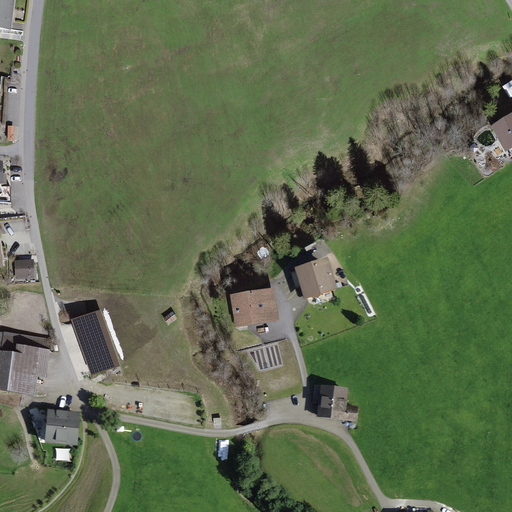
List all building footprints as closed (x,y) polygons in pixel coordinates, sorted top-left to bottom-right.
[(0,0),(0,29),(9,30),(12,0),(0,0)] [(511,122),(498,131),(510,155),(511,154),(511,122)] [(2,164),(0,163),(0,202),(11,204),(10,187),(2,188),(2,164)] [(2,222),(0,222),(0,269),(8,269),(2,222)] [(35,262),(17,263),(18,279),(35,278),(35,262)] [(325,263),(292,274),(296,288),(303,286),(307,298),(333,290),(325,263)] [(278,292),(236,299),(241,330),(283,324),(278,292)] [(119,366),(100,314),(74,323),(93,375),(119,366)] [(175,319),(172,314),(165,320),(168,324),(175,319)] [(52,340),(0,336),(0,349),(6,350),(2,396),(41,399),(42,379),(49,379),(52,340)] [(352,389),(324,386),(319,421),(362,427),(364,409),(350,408),(352,389)] [(78,414),(48,412),(46,443),(76,445),(78,414)]
